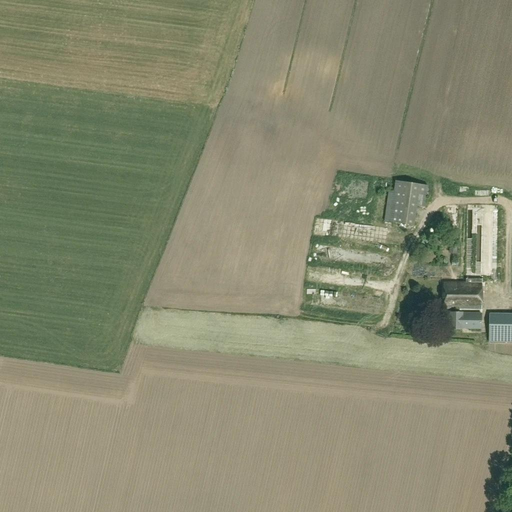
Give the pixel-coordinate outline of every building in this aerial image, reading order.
[(395,182),(394,191),(389,190),(384,221),(390,222),(414,226),(418,195),(426,196),(428,186),(395,182)] [(348,245),(351,235),(343,233),(341,243),(348,245)] [(377,282),(378,275),(365,275),(365,267),(350,267),(349,282),(377,282)] [(482,309),(482,283),(465,283),(443,283),(443,308),(455,309),(455,313),(450,313),(450,329),(462,329),(462,327),(466,327),(466,328),(481,329),(482,314),(459,313),(459,309),(482,309)] [(364,304),(365,292),(311,285),(310,297),(364,304)] [(511,313),(490,313),(488,341),(511,342),(511,313)]
